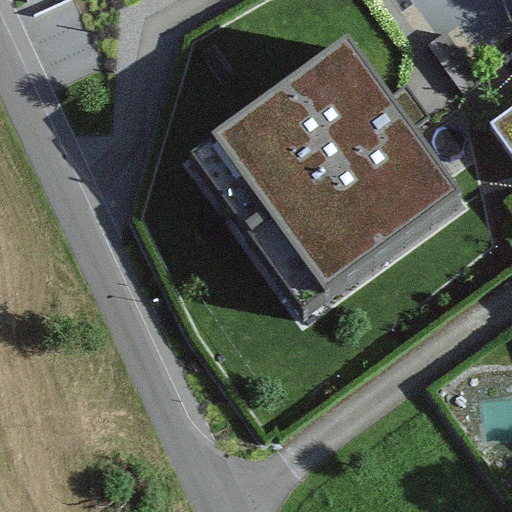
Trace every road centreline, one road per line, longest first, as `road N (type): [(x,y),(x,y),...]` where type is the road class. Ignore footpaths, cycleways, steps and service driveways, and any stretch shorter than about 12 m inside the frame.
road 1 (residential): [(211,511),(0,58)]
road 2 (residential): [(511,306),(234,511)]
